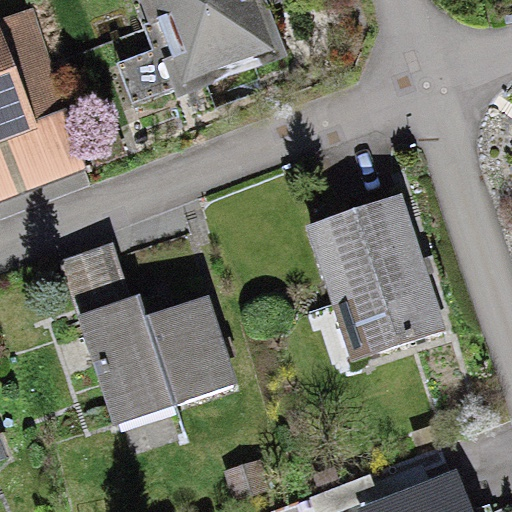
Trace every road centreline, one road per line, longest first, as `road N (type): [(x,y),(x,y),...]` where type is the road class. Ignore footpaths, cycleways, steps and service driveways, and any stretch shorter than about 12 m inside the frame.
road 1 (residential): [(0,239),(448,72)]
road 2 (residential): [(448,72),(511,292)]
